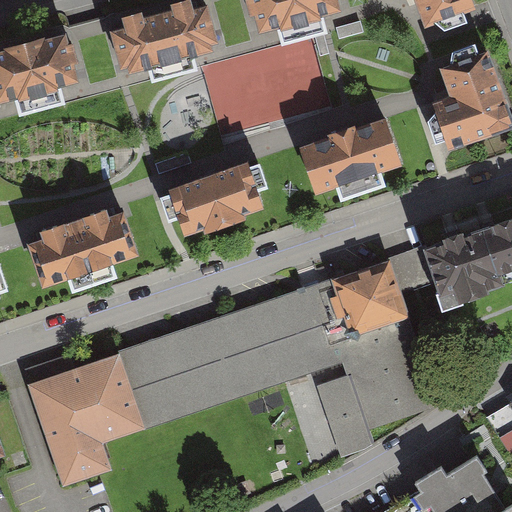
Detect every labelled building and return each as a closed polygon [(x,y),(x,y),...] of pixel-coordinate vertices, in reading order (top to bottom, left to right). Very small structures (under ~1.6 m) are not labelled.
[(352,0),(265,0),(273,31),(355,10),(352,0)] [(435,0),(441,20),(484,7),(482,0),(435,0)] [(218,1),(124,27),(137,73),(231,47),(218,1)] [(69,38),(0,56),(0,107),(82,85),(69,38)] [(301,39),(223,58),(232,95),(267,86),(274,115),(328,102),(315,52),(305,54),(301,39)] [(511,129),(511,82),(500,51),(454,67),(464,95),(445,102),(462,148),(511,129)] [(399,116),(312,144),(327,192),(414,165),(399,116)] [(192,150),(159,160),(163,171),(196,161),(192,150)] [(261,160),(183,185),(198,231),(276,206),(261,160)] [(134,209),(35,243),(51,288),(150,253),(134,209)] [(511,210),(425,239),(441,289),(435,291),(441,310),(466,302),(465,299),(488,291),(486,288),(511,279),(511,210)] [(391,264),(34,385),(67,488),(118,471),(109,443),(245,397),(277,386),(311,374),(344,364),(350,377),(320,387),(342,454),(374,443),(369,430),(440,405),(391,264)] [(0,268),(0,303),(11,300),(0,268)] [(0,405),(0,460),(17,455),(0,405)] [(448,462),(422,477),(442,511),(511,511),(511,510),(510,511),(478,457),(453,471),(448,462)]
